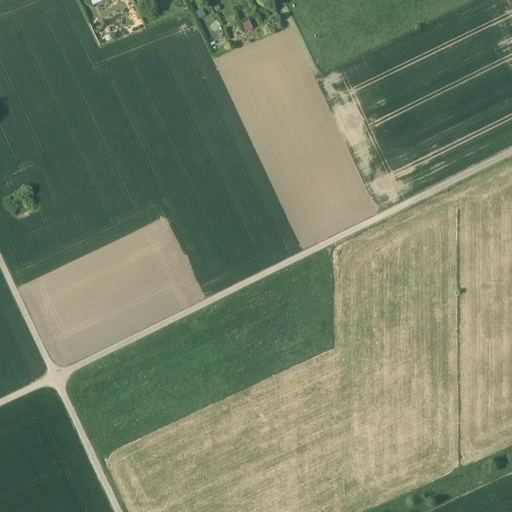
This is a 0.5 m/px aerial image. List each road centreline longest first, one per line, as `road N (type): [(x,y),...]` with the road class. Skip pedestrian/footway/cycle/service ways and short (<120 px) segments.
road 1 (track): [(511,158),(0,412)]
road 2 (track): [(123,511),(0,253)]
